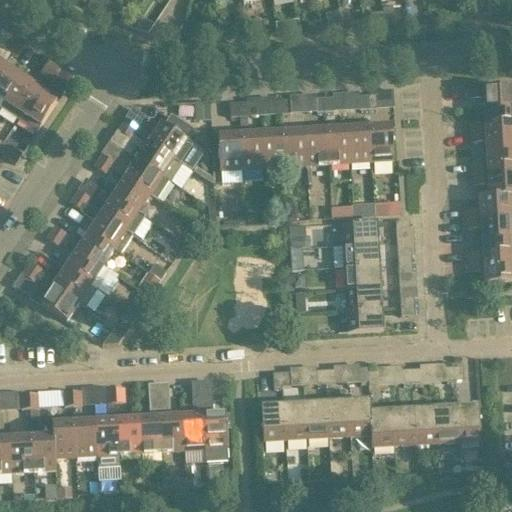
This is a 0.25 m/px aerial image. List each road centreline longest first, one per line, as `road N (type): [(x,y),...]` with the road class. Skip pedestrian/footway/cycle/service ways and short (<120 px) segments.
road 1 (residential): [(0,372),(441,345)]
road 2 (residential): [(118,62),(207,68),(431,55)]
road 3 (residential): [(441,345),(431,55)]
road 4 (residential): [(0,243),(118,62)]
